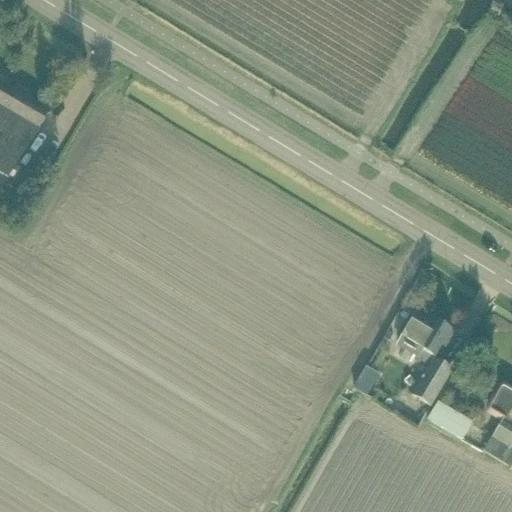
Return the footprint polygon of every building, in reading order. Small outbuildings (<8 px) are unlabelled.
[(0,174),(8,180),(50,114),(0,83),(0,133),(3,136),(0,140),(0,174)] [(9,195),(0,210),(0,214),(12,222),(23,204),(9,195)] [(453,372),(436,362),(453,334),(433,323),(431,326),(415,317),(397,348),(415,360),(414,363),(427,372),(411,398),(431,410),(453,372)] [(471,361),(478,346),(467,341),(460,356),(471,361)] [(511,389),(505,385),(505,384),(503,384),(502,384),(500,384),(498,386),(485,410),(485,411),(485,412),(486,414),(487,416),(500,424),(482,453),(511,470),(511,468),(511,389)] [(452,437),(462,443),(473,424),(439,403),(428,423),(452,437)]
